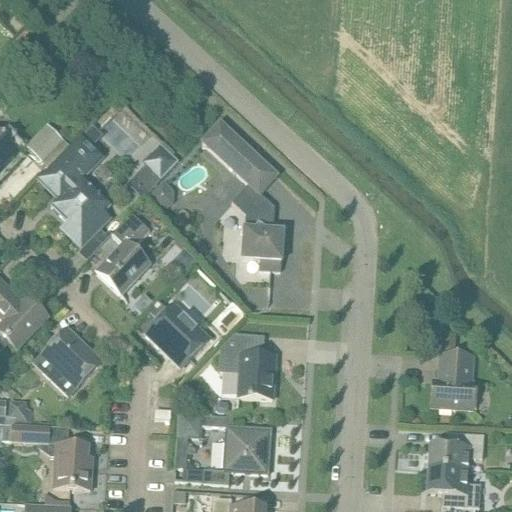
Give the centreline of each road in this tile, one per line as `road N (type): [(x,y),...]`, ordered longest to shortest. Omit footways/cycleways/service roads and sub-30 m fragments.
road 1 (residential): [(130,511),(133,387),(124,365),(0,243)]
road 2 (residential): [(136,0),(363,220)]
road 3 (residential): [(346,511),(363,220)]
